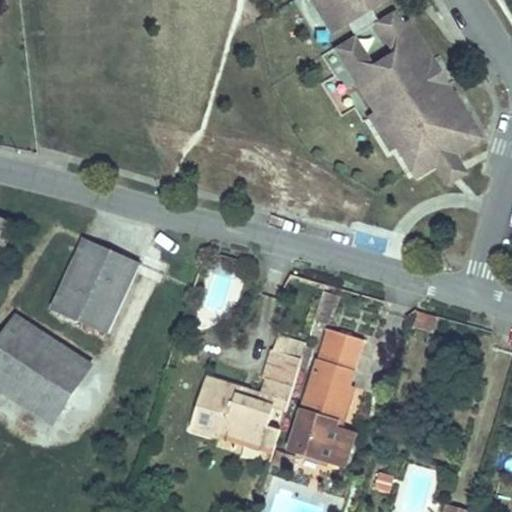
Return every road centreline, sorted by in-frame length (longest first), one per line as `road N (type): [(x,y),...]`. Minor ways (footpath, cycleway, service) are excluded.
road 1 (unclassified): [(0,169),(469,291)]
road 2 (residential): [(469,291),(511,158)]
